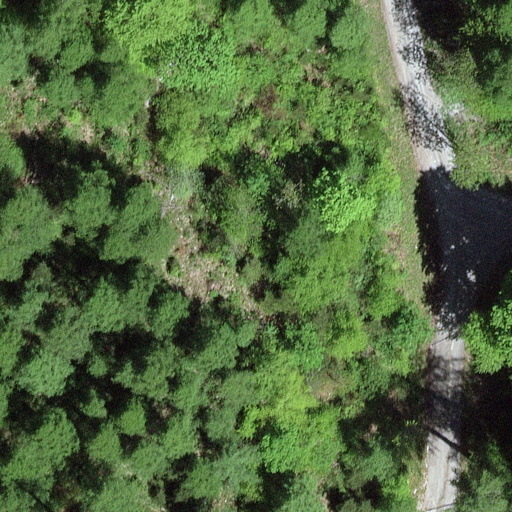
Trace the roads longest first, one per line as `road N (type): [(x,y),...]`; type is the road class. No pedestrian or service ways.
road 1 (track): [(473,214),(431,511)]
road 2 (track): [(511,222),(473,214),(430,150),(399,0)]
